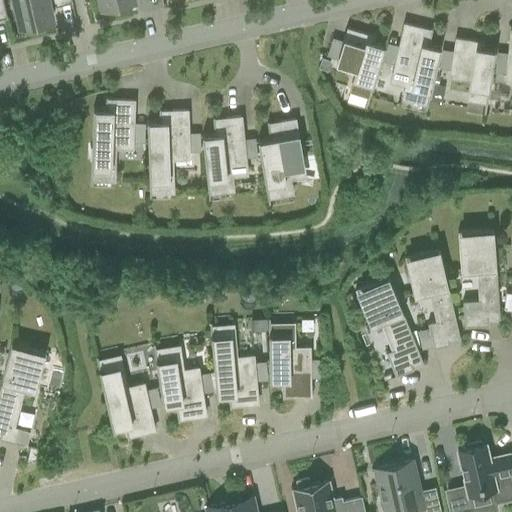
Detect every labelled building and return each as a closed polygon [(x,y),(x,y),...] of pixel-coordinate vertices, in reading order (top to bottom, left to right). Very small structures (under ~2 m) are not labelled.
[(13,0),(16,9),(20,26),(24,25),(25,31),(40,28),(38,22),(52,19),(49,5),(54,4),(54,6),(72,2),(71,0),(13,0)] [(402,29),(394,64),(393,67),(393,70),(407,74),(403,94),(426,100),(424,108),(425,109),(440,46),(439,46),(438,48),(427,46),(432,28),(430,27),(430,30),(404,23),(402,29)] [(345,34),(337,59),(336,59),(337,60),(335,65),(355,71),(351,87),(368,92),(364,106),(365,106),(385,45),(383,44),(382,46),(372,43),(375,35),(373,34),(372,36),(347,29),(345,34)] [(452,51),(449,70),(449,73),(449,76),(470,79),(467,95),(485,98),(483,112),(484,112),(495,49),(493,48),(493,51),(482,49),(484,36),(483,35),(482,38),(456,34),(455,39),(454,39),(452,51)] [(321,58),(318,68),(327,71),(330,61),(321,58)] [(431,84),(428,102),(441,104),(444,87),(431,84)] [(132,142),(133,122),(134,106),(133,106),(133,100),(108,99),(107,97),(105,97),(105,110),(94,110),(94,107),(92,107),(91,146),(89,146),(88,159),(90,159),(90,184),(91,184),(91,176),(113,177),(114,160),(110,159),(110,148),(132,148),(132,145),(132,142)] [(188,152),(188,132),(187,115),(186,110),(160,111),(160,108),(158,109),(159,122),(148,123),(148,120),(146,120),(149,197),(150,196),(150,189),(172,188),(171,171),(167,171),(167,159),(188,158),(188,152)] [(245,158),(243,138),(241,122),(240,116),(214,119),(213,117),(212,117),(214,135),(203,136),(203,134),(201,134),(208,198),(209,198),(209,189),(232,186),(230,166),(245,164),(245,158)] [(302,160),(299,140),(295,124),(294,119),(268,123),(268,121),(266,121),(269,140),(258,141),(258,139),(256,139),(268,203),(269,202),(268,193),(291,189),(288,169),(303,166),(302,160)] [(462,302),(464,327),(488,325),(487,317),(497,316),(497,319),(499,318),(493,228),(457,231),(460,274),(477,273),(479,301),(462,302)] [(427,323),(432,346),(433,348),(449,344),(448,339),(457,337),(458,339),(460,339),(439,248),(404,256),(413,297),(430,294),(436,321),(427,323)] [(389,376),(390,378),(413,369),(410,363),(419,359),(420,361),(422,361),(387,275),(354,289),(370,328),(382,323),(392,349),(385,352),(394,374),(389,376)] [(503,309),(511,309),(511,300),(504,300),(503,309)] [(310,389),(309,359),(309,351),(309,347),(294,347),(293,326),(269,327),(269,317),(267,317),(269,382),(270,382),(270,380),(281,379),(281,398),(283,398),(283,396),(309,395),(309,389),(310,389)] [(257,397),(253,361),(253,358),(253,359),(252,355),(232,357),(231,345),(234,345),(233,327),(211,329),(210,321),(209,321),(216,397),(217,397),(217,395),(228,394),(229,408),(230,408),(230,405),(257,403),(256,397),(257,397)] [(0,439),(22,445),(22,443),(15,441),(17,434),(25,436),(27,429),(13,426),(22,389),(35,392),(45,352),(10,343),(0,384),(0,439)] [(204,409),(199,373),(198,373),(197,367),(182,369),(179,349),(155,352),(154,344),(152,344),(163,407),(164,407),(164,405),(174,403),(177,421),(179,421),(179,419),(205,414),(204,409)] [(153,424),(145,389),(145,388),(144,388),(143,383),(123,388),(120,376),(124,375),(120,358),(98,363),(96,355),(95,356),(112,430),(114,430),(113,427),(124,425),(127,438),(128,438),(128,436),(154,430),(153,424)] [(467,447),(457,449),(457,451),(468,494),(491,489),(494,501),(511,497),(511,490),(509,475),(508,473),(511,472),(511,471),(511,466),(509,453),(488,458),(485,442),(481,443),(480,441),(466,444),(467,447)] [(412,459),(374,468),(384,511),(396,511),(421,506),(422,511),(440,511),(434,486),(419,490),(412,459)] [(364,511),(361,497),(341,501),(340,497),(333,499),(328,479),(309,483),(308,477),(296,480),(297,486),(291,487),(296,511),(364,511)] [(274,511),(259,511),(256,497),(207,508),(207,511),(283,511),(283,510),(274,511)]
